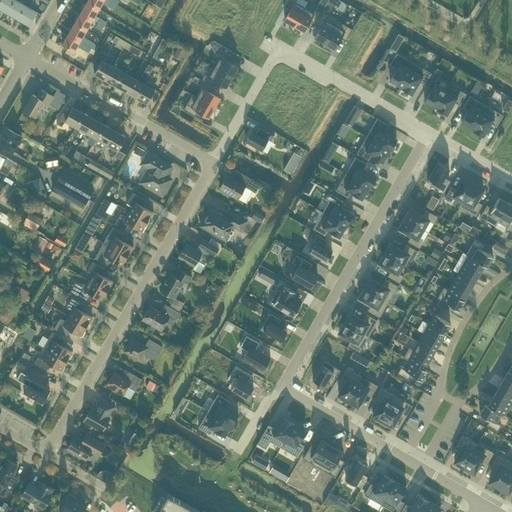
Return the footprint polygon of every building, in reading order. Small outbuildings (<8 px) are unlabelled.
[(0,0),(0,7),(8,12),(14,0),(0,0)] [(18,0),(14,0),(8,12),(18,18),(28,0),(23,0),(22,2),(18,0)] [(28,0),(18,18),(29,24),(37,10),(30,6),(33,0),(28,0)] [(88,0),(87,1),(87,2),(99,9),(103,3),(114,9),(117,4),(109,0),(88,0)] [(211,27),(225,35),(239,11),(228,4),(229,0),(231,1),(231,0),(214,0),(211,5),(220,10),(211,27)] [(266,0),(264,4),(274,11),(280,0),(281,0),(286,3),(287,0),(266,0)] [(296,0),(288,0),(285,6),(290,9),(284,20),(294,26),(304,8),(295,2),(296,0)] [(87,2),(81,12),(93,19),(99,9),(87,2)] [(150,13),(160,19),(166,9),(156,3),(150,13)] [(313,13),(304,8),(294,26),(304,31),(310,20),(316,23),(321,13),(315,10),(313,13)] [(81,12),(75,23),(87,30),(93,19),(81,12)] [(324,43),(337,21),(322,12),(321,13),(316,23),(321,26),(315,37),(324,43)] [(98,22),(104,26),(107,21),(101,17),(98,22)] [(352,30),(337,21),(324,43),(334,49),(340,38),(346,41),(352,30)] [(102,30),(104,26),(98,22),(95,27),(102,30)] [(75,23),(69,33),(92,47),(97,50),(99,46),(94,43),(95,43),(84,36),(87,30),(75,23)] [(69,33),(62,44),(74,51),(77,46),(89,53),(92,47),(69,33)] [(392,45),(390,49),(391,50),(395,52),(400,45),(394,41),(392,45)] [(230,56),(232,51),(222,45),(219,50),(230,56)] [(178,48),(174,56),(180,60),(185,52),(178,48)] [(113,65),(108,62),(111,56),(100,50),(94,62),(99,64),(94,73),(105,79),(113,65)] [(219,58),(214,67),(232,77),(237,67),(227,61),(230,56),(219,50),(216,56),(219,58)] [(159,56),(160,54),(156,52),(150,62),(155,64),(159,56)] [(397,68),(390,80),(401,87),(415,63),(397,53),(390,64),(397,68)] [(164,59),(159,56),(155,64),(159,67),(164,59)] [(116,85),(126,66),(121,63),(119,68),(113,65),(105,79),(116,85)] [(126,91),(136,97),(147,78),(154,66),(149,63),(142,75),(139,80),(134,77),(126,91)] [(415,63),(401,87),(413,93),(420,81),(425,84),(431,73),(415,63)] [(134,77),(129,74),(131,69),(126,66),(116,85),(126,91),(134,77)] [(205,74),(202,80),(212,86),(215,81),(226,87),(232,77),(214,67),(208,76),(205,74)] [(437,69),(431,79),(436,82),(442,71),(437,69)] [(282,77),(277,87),(294,98),(300,88),(282,77)] [(155,89),(149,85),(152,80),(147,78),(136,97),(147,103),(155,89)] [(192,95),(214,108),(220,98),(209,92),(212,86),(202,80),(198,86),(202,88),(196,97),(192,95)] [(435,83),(425,101),(436,107),(446,90),(435,83)] [(277,87),(271,97),(289,107),(294,98),(277,87)] [(45,102),(49,104),(53,97),(53,96),(41,89),(36,96),(33,94),(24,110),(36,117),(45,102)] [(53,96),(53,97),(64,103),(68,96),(57,90),(53,96)] [(446,90),(436,107),(447,114),(455,102),(460,105),(466,94),(461,90),(457,96),(446,90)] [(214,108),(192,95),(183,110),(195,117),(198,111),(209,117),(214,108)] [(469,110),(462,122),(473,129),(487,105),(476,99),(470,96),(464,107),(469,110)] [(271,97),(265,107),(283,117),(289,107),(271,97)] [(355,104),(344,122),(352,126),(362,109),(360,107),(355,105),(355,104)] [(473,129),(485,135),(492,123),(497,126),(503,115),(497,111),(487,105),(473,129)] [(72,132),(83,112),(73,106),(68,115),(63,112),(57,123),(62,126),(65,120),(71,124),(68,130),(72,132)] [(86,132),(94,118),(83,112),(72,132),(77,135),(81,129),(86,132)] [(94,144),(104,124),(94,118),(86,132),(91,135),(87,143),(93,146),(94,144)] [(377,118),(366,137),(390,150),(397,139),(384,132),(388,125),(377,118)] [(507,134),(501,145),(511,151),(511,150),(511,125),(506,122),(502,130),(507,134)] [(104,150),(107,145),(115,130),(104,124),(94,144),(104,150)] [(0,135),(0,143),(13,151),(22,136),(5,126),(0,135)] [(252,130),(246,141),(262,150),(268,139),(271,141),(275,135),(260,127),(257,133),(252,130)] [(109,152),(122,159),(130,145),(123,141),(126,136),(115,130),(107,145),(112,147),(109,152)] [(366,137),(357,153),(368,159),(371,154),(384,161),(390,150),(366,137)] [(63,150),(62,150),(61,153),(65,156),(70,147),(66,145),(63,150)] [(134,151),(142,155),(145,150),(137,146),(134,151)] [(31,160),(35,162),(38,153),(29,150),(27,155),(33,157),(31,160)] [(84,162),(87,157),(77,151),(74,156),(84,162)] [(294,151),(284,168),(291,173),(302,156),(294,151)] [(0,152),(0,170),(7,174),(10,169),(10,168),(11,167),(14,164),(14,161),(0,152)] [(148,169),(142,179),(140,182),(162,195),(171,180),(164,176),(170,166),(172,167),(172,166),(148,152),(141,164),(148,169)] [(95,168),(98,163),(87,157),(84,162),(95,168)] [(355,157),(346,173),(369,187),(376,176),(364,168),(367,163),(355,157)] [(100,171),(103,166),(98,163),(95,168),(100,171)] [(440,163),(428,183),(442,191),(448,181),(443,178),(449,168),(440,163)] [(238,198),(245,186),(255,192),(260,184),(236,170),(231,177),(227,175),(220,188),(238,198)] [(62,172),(57,181),(57,182),(88,200),(89,198),(94,190),(62,172)] [(346,173),(336,190),(347,196),(350,191),(363,198),(369,187),(346,173)] [(466,179),(464,177),(457,190),(451,187),(445,198),(451,201),(454,196),(463,201),(474,183),(473,182),(472,182),(467,179),(466,178),(466,179)] [(83,208),(88,200),(57,182),(52,190),(83,208)] [(474,183),(460,206),(476,215),(482,204),(476,201),(484,189),(481,187),(482,187),(481,187),(476,184),(475,183),(475,184),(474,183)] [(129,211),(147,221),(150,217),(151,217),(154,212),(141,205),(144,199),(133,192),(127,203),(132,206),(129,211)] [(329,201),(323,212),(347,225),(353,214),(341,207),(344,201),(329,193),(326,199),(329,201)] [(427,206),(433,209),(439,199),(433,196),(427,206)] [(95,213),(107,220),(110,214),(105,211),(111,201),(104,197),(98,208),(95,213)] [(508,203),(498,197),(492,208),(487,205),(480,216),(495,225),(508,203)] [(51,209),(33,199),(26,212),(44,222),(51,209)] [(511,218),(511,205),(508,203),(495,225),(496,225),(498,221),(507,226),(505,229),(511,233),(511,231),(511,219),(511,218)] [(210,208),(200,225),(226,240),(234,227),(241,231),(247,220),(233,212),(229,219),(210,208)] [(405,218),(423,229),(428,221),(433,224),(437,217),(426,210),(423,216),(410,209),(405,218)] [(43,218),(30,211),(23,224),(35,231),(43,218)] [(145,225),(147,221),(129,211),(127,216),(121,213),(115,223),(126,230),(130,224),(143,231),(146,226),(145,225)] [(256,211),(252,218),(261,223),(264,216),(256,211)] [(323,212),(313,228),(325,235),(328,229),(340,236),(347,225),(323,212)] [(93,216),(85,230),(92,234),(98,225),(100,220),(93,216)] [(418,238),(423,229),(405,218),(399,228),(412,235),(408,241),(419,247),(423,241),(418,238)] [(470,228),(462,223),(459,228),(468,233),(470,228)] [(472,226),(468,233),(477,238),(481,231),(472,226)] [(104,242),(109,245),(127,256),(130,251),(131,252),(134,247),(121,239),(124,233),(113,227),(104,242)] [(447,231),(443,239),(449,242),(453,234),(447,231)] [(84,233),(80,239),(87,243),(91,237),(84,233)] [(316,242),(310,252),(326,261),(332,251),(324,246),(327,241),(316,234),(313,240),(316,242)] [(45,238),(40,235),(33,248),(38,251),(45,238)] [(65,245),(68,240),(58,235),(55,240),(65,245)] [(486,245),(475,238),(466,254),(487,266),(493,256),(483,250),(486,245)] [(187,243),(179,257),(194,266),(198,260),(205,264),(211,253),(215,255),(219,248),(203,239),(199,246),(200,247),(198,250),(187,243)] [(127,256),(109,245),(104,242),(95,258),(106,264),(110,258),(123,266),(126,261),(125,260),(127,256)] [(403,251),(391,243),(385,253),(403,264),(408,267),(417,251),(406,245),(403,251)] [(445,248),(450,251),(452,250),(454,247),(448,243),(445,248)] [(502,243),(498,249),(503,252),(506,245),(502,243)] [(287,246),(284,251),(293,256),(296,251),(287,246)] [(84,247),(79,254),(89,260),(93,253),(84,247)] [(435,248),(430,256),(438,261),(442,252),(443,252),(435,248)] [(398,273),(403,264),(385,253),(379,263),(392,270),(388,276),(399,282),(403,276),(398,273)] [(487,266),(466,254),(468,255),(463,264),(480,273),(485,265),(487,266)] [(296,264),(290,275),(298,280),(298,281),(304,284),(304,283),(311,287),(318,275),(305,268),(309,262),(297,255),(293,262),(296,264)] [(46,272),(52,262),(42,256),(36,266),(46,272)] [(89,280),(107,290),(110,286),(111,287),(114,281),(101,274),(104,268),(93,261),(89,267),(87,271),(92,275),(89,280)] [(480,273),(463,264),(458,272),(475,282),(480,273)] [(184,282),(187,284),(192,276),(179,268),(175,275),(170,272),(160,290),(174,298),(184,282)] [(263,268),(259,276),(269,282),(273,274),(263,268)] [(475,282),(458,272),(453,281),(469,291),(475,282)] [(383,285),(371,278),(365,288),(388,302),(397,286),(386,280),(383,285)] [(105,295),(107,290),(89,280),(86,285),(76,281),(70,291),(86,300),(90,293),(103,301),(106,295),(105,295)] [(469,291),(453,281),(448,290),(444,287),(443,287),(464,300),(469,291)] [(0,284),(0,295),(8,300),(13,292),(0,284)] [(422,289),(415,285),(411,292),(418,296),(422,289)] [(277,290),(270,303),(294,317),(301,304),(292,298),(296,292),(284,286),(281,292),(277,290)] [(464,300),(443,287),(438,297),(440,299),(437,304),(448,310),(451,305),(459,309),(464,300)] [(20,288),(17,293),(24,297),(27,292),(20,288)] [(383,299),(365,288),(359,297),(372,305),(368,310),(379,317),(383,310),(388,302),(383,299)] [(13,292),(8,300),(13,303),(18,294),(13,291),(13,292)] [(48,294),(45,300),(52,304),(55,298),(48,294)] [(69,315),(87,326),(89,321),(90,322),(93,317),(80,309),(84,303),(72,297),(67,307),(71,311),(69,315)] [(241,303),(254,310),(258,305),(244,297),(241,303)] [(181,308),(184,304),(174,298),(172,302),(181,308)] [(49,305),(43,302),(40,307),(45,310),(49,312),(52,307),(49,305)] [(161,330),(166,321),(173,324),(180,313),(166,305),(161,312),(150,306),(143,319),(152,324),(156,327),(161,330)] [(266,313),(258,327),(280,340),(286,329),(275,323),(277,319),(266,313)] [(345,322),(368,336),(377,321),(366,314),(363,320),(351,313),(345,322)] [(450,323),(434,314),(429,324),(445,333),(450,323)] [(84,330),(87,326),(69,315),(66,320),(60,318),(54,328),(66,334),(69,329),(82,336),(85,331),(84,330)] [(359,351),(368,336),(345,322),(339,332),(352,339),(348,345),(359,351)] [(445,333),(429,324),(424,333),(440,342),(445,333)] [(29,327),(24,335),(31,340),(36,331),(29,327)] [(43,347),(49,350),(67,361),(69,356),(70,357),(73,351),(60,344),(64,338),(52,331),(43,347)] [(401,332),(398,338),(406,343),(409,336),(405,334),(401,332)] [(440,342),(424,333),(419,342),(435,351),(440,342)] [(247,335),(240,346),(247,350),(242,358),(263,370),(271,357),(256,348),(259,342),(247,335)] [(129,342),(124,351),(141,360),(145,353),(155,360),(163,346),(149,339),(145,345),(133,339),(131,343),(129,342)] [(435,351),(419,342),(414,350),(409,348),(429,360),(435,351)] [(429,360),(409,348),(404,357),(427,370),(425,368),(429,360)] [(64,365),(67,361),(49,350),(43,359),(38,356),(34,363),(46,369),(49,363),(62,371),(65,365),(64,365)] [(354,350),(350,357),(357,361),(361,354),(354,350)] [(427,370),(404,357),(411,361),(406,370),(401,368),(398,374),(408,379),(411,374),(421,380),(427,370)] [(20,358),(17,363),(26,368),(29,363),(20,358)] [(132,368),(134,363),(125,359),(123,364),(132,368)] [(324,360),(313,380),(321,385),(327,375),(332,378),(338,368),(324,360)] [(284,381),(291,369),(286,366),(279,378),(284,381)] [(347,399),(348,400),(359,382),(362,377),(353,371),(354,369),(348,366),(340,379),(346,382),(338,394),(341,396),(346,399),(347,400),(347,399)] [(21,371),(17,378),(28,385),(24,392),(42,403),(50,390),(44,386),(48,379),(43,376),(31,368),(27,375),(21,371)] [(511,371),(508,370),(503,379),(511,383),(511,371)] [(114,372),(107,385),(123,395),(128,386),(135,390),(142,379),(129,371),(125,378),(114,372)] [(235,371),(225,388),(235,394),(237,388),(248,395),(255,383),(235,371)] [(156,388),(158,384),(150,379),(147,383),(156,388)] [(511,383),(503,379),(498,388),(511,395),(511,383)] [(359,382),(348,400),(349,401),(350,401),(355,404),(356,405),(356,404),(358,406),(365,393),(371,396),(377,385),(371,382),(368,387),(359,382)] [(382,419),(383,420),(397,397),(381,388),(375,399),(380,402),(373,414),(375,416),(376,416),(381,419),(382,420),(382,419)] [(511,401),(511,395),(498,388),(493,396),(509,406),(511,401)] [(209,396),(203,406),(209,410),(208,410),(232,424),(238,413),(226,405),(229,400),(218,394),(215,399),(209,396)] [(509,406),(493,396),(488,405),(486,404),(504,415),(509,406)] [(182,397),(173,412),(179,415),(188,400),(182,397)] [(397,397),(383,420),(384,421),(385,421),(390,424),(391,425),(393,426),(400,413),(406,416),(412,406),(397,397)] [(92,407),(84,420),(102,431),(110,418),(109,417),(115,406),(102,398),(97,406),(99,407),(97,410),(92,407)] [(504,415),(486,404),(480,414),(490,419),(487,425),(497,431),(501,425),(496,422),(502,413),(504,415)] [(208,410),(199,427),(210,433),(213,428),(225,435),(232,424),(208,410)] [(421,430),(426,421),(417,416),(412,426),(421,430)] [(281,447),(295,423),(283,417),(276,429),(269,425),(258,444),(266,448),(270,441),(281,447)] [(306,430),(295,423),(281,447),(297,456),(304,445),(299,442),(306,430)] [(131,430),(125,441),(133,445),(139,434),(131,430)] [(75,436),(68,449),(86,459),(91,450),(99,455),(105,444),(90,435),(86,442),(75,436)] [(465,468),(476,450),(466,444),(469,438),(463,435),(456,446),(462,449),(455,461),(464,467),(465,468)] [(310,446),(303,458),(319,468),(332,445),(321,439),(318,445),(316,449),(310,446)] [(479,444),(476,450),(465,468),(474,473),(481,460),(487,464),(493,453),(479,444)] [(332,445),(319,468),(335,477),(342,465),(337,461),(339,458),(343,451),(332,445)] [(253,462),(265,469),(269,462),(257,455),(253,462)] [(489,482),(499,487),(511,465),(511,463),(497,455),(491,466),(496,469),(489,482)] [(11,493),(19,479),(14,476),(16,472),(14,471),(17,464),(6,458),(3,463),(1,462),(0,459),(0,480),(2,481),(0,483),(0,493),(4,496),(7,491),(11,493)] [(357,459),(345,478),(361,487),(368,476),(362,473),(367,465),(357,459)] [(511,465),(499,487),(509,493),(511,487),(511,465)] [(282,470),(278,476),(287,481),(291,474),(282,470)] [(371,483),(364,494),(381,504),(395,480),(383,474),(376,486),(371,483)] [(395,480),(381,504),(394,511),(398,511),(404,502),(399,499),(406,487),(395,480)] [(44,508),(52,495),(50,494),(53,489),(41,482),(38,487),(29,482),(21,495),(44,508)] [(330,492),(323,503),(326,505),(329,500),(333,503),(337,496),(330,492)] [(199,511),(168,494),(166,497),(162,504),(160,507),(165,510),(163,511),(199,511)] [(60,511),(62,511),(83,511),(86,506),(76,501),(77,499),(69,495),(65,502),(63,501),(59,508),(61,509),(60,511)] [(406,504),(400,511),(423,511),(429,501),(418,495),(411,507),(406,504)] [(429,501),(423,511),(438,511),(441,508),(429,501)]
